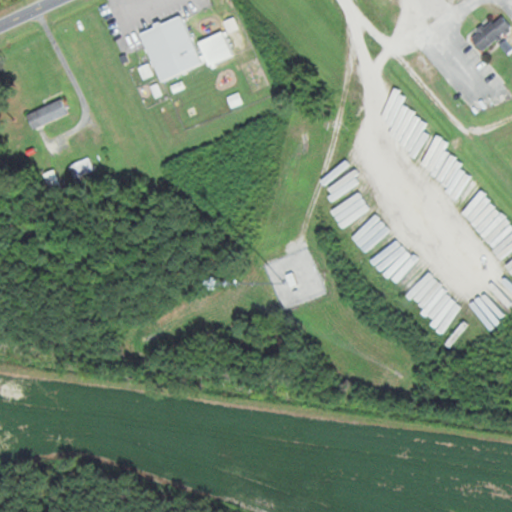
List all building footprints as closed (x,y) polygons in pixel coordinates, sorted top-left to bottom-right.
[(140,31),(159,81),(207,63),(208,65),(233,56),(223,32),(194,43),(183,14),(140,31)] [(478,48),(511,33),(511,30),(506,17),(471,32),(478,48)] [(68,114),(61,98),(27,115),(34,130),(68,114)] [(95,170),(91,161),(88,162),(87,159),(76,164),(82,177),(95,170)] [(60,187),(55,170),(45,173),(50,190),(60,187)]
